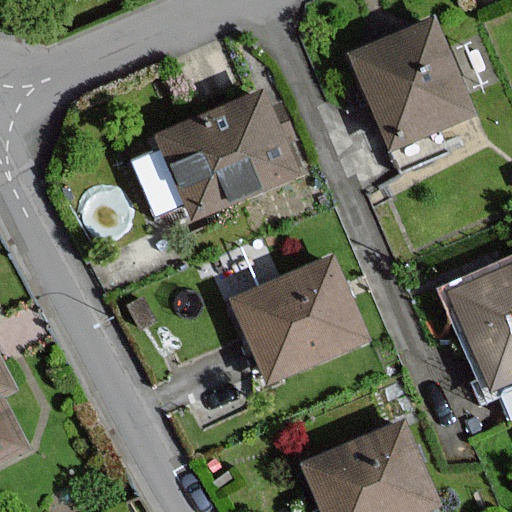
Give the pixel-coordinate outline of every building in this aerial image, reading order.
[(434,26),(360,56),(396,145),(471,114),(434,26)] [(167,137),(200,213),(298,170),(266,95),(167,137)] [(237,302),(271,380),(365,339),(332,261),(237,302)] [(511,269),(456,293),(495,386),(503,382),(511,403),(511,269)] [(0,456),(20,446),(0,408),(0,393),(15,386),(0,356),(0,456)] [(403,424),(309,464),(329,511),(414,511),(437,502),(403,424)]
